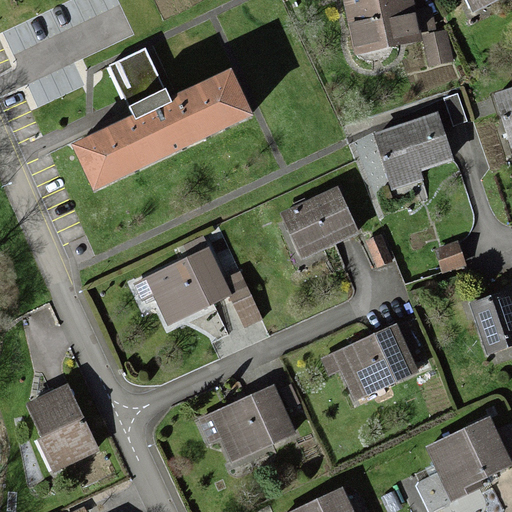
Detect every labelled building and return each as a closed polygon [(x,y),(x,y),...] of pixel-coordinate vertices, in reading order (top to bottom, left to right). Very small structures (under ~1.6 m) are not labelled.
[(413,0),(348,0),(354,42),(418,33),(413,0)] [(447,30),(422,33),(426,64),(451,60),(447,30)] [(145,47),(110,63),(131,109),(166,93),(145,47)] [(232,84),(80,152),(101,197),(253,128),(232,84)] [(511,85),(497,90),(511,138),(511,85)] [(436,111),(378,129),(393,179),(419,171),(416,164),(449,154),(436,111)] [(338,189),(282,214),(299,253),(355,228),(338,189)] [(380,234),(367,240),(378,263),(391,257),(380,234)] [(455,240),(435,248),(443,271),(464,263),(455,240)] [(207,251),(146,279),(167,325),(229,296),(207,251)] [(511,302),(506,286),(469,300),(488,350),(511,341),(511,302)] [(259,317),(247,291),(232,298),(244,324),(259,317)] [(396,325),(333,351),(353,398),(416,372),(396,325)] [(272,384),(201,415),(213,442),(222,438),(231,459),(293,432),(272,384)] [(68,385),(27,402),(53,464),(94,447),(68,385)] [(492,416),(427,442),(445,488),(510,462),(492,416)] [(350,511),(340,489),(287,511),(350,511)]
